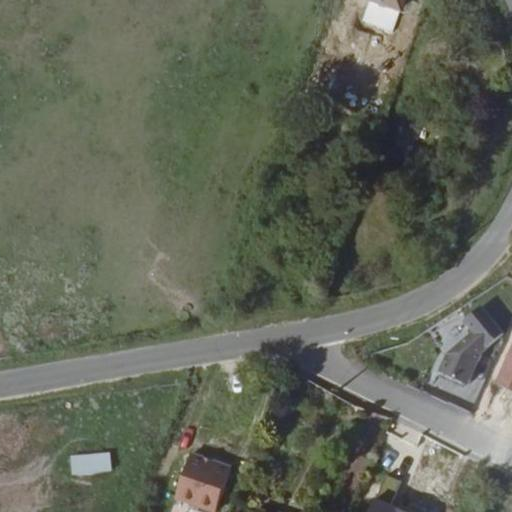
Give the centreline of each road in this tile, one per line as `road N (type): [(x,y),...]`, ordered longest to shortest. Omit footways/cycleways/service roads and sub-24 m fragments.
road 1 (tertiary): [(299,336),(0,386)]
road 2 (tertiary): [(511,216),(498,243),(414,309),(299,336)]
road 3 (residential): [(299,336),(341,366),(511,441)]
